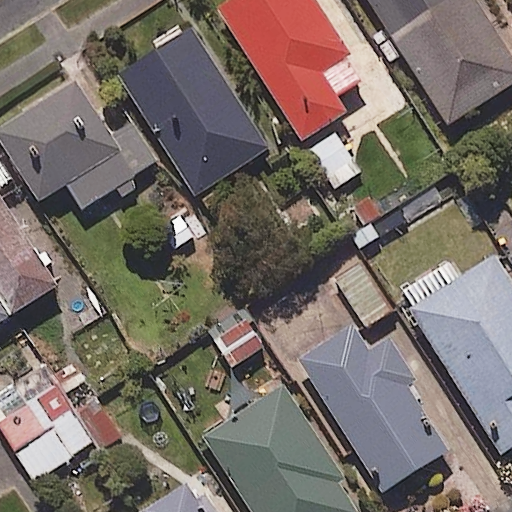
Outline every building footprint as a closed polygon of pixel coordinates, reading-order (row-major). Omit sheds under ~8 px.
[(359,78),(310,0),(215,0),(212,2),(297,138),(341,110),(332,96),(359,78)] [(369,0),(383,21),(367,31),(389,66),(404,56),(444,121),(511,78),(511,62),(472,0),(369,0)] [(264,146),(186,25),(113,72),(191,193),(264,146)] [(111,188),(120,201),(140,187),(131,174),(153,159),(127,121),(108,134),(67,74),(0,119),(0,146),(37,200),(63,182),(80,208),(111,188)] [(358,170),(334,132),(309,148),(333,186),(358,170)] [(0,305),(5,314),(53,283),(0,198),(0,305)] [(148,227),(164,253),(193,236),(177,210),(148,227)] [(511,284),(492,253),(457,275),(449,262),(398,294),(496,451),(511,440),(511,284)] [(389,309),(356,255),(332,269),(331,272),(363,325),(389,309)] [(262,346),(243,317),(212,338),(231,366),(262,346)] [(344,456),(355,449),(362,461),(350,469),(367,495),(442,447),(414,404),(421,399),(410,382),(414,379),(383,332),(363,346),(348,323),(285,364),(344,456)] [(0,391),(0,432),(33,480),(89,440),(98,453),(124,435),(70,358),(45,375),(38,366),(0,391)] [(200,434),(249,511),(354,511),(357,510),(278,385),(200,434)] [(157,511),(200,511),(187,492),(157,511)]
